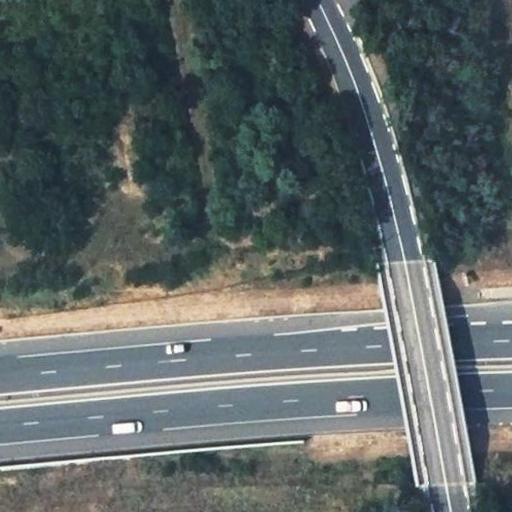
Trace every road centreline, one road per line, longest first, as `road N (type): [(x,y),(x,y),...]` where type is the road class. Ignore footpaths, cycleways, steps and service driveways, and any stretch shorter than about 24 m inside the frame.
road 1 (track): [(0,307),(217,289),(230,268),(175,0)]
road 2 (motorway): [(511,342),(0,374)]
road 3 (motorway): [(0,421),(511,392)]
road 4 (unclassified): [(448,488),(391,202),(351,74),(317,0)]
